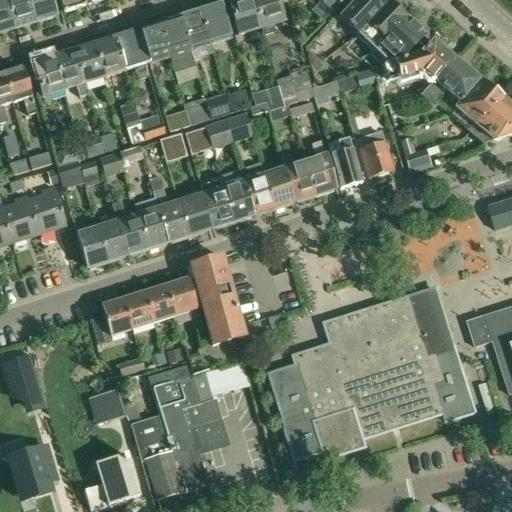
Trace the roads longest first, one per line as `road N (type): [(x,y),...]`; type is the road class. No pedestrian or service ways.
road 1 (residential): [(0,318),(511,158)]
road 2 (residential): [(0,56),(179,0)]
road 3 (tertiary): [(386,492),(511,471)]
